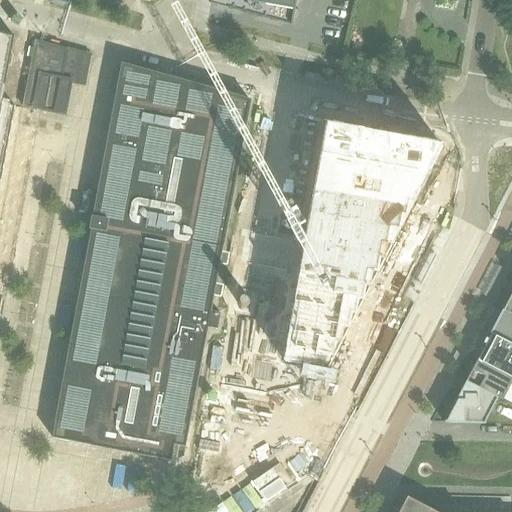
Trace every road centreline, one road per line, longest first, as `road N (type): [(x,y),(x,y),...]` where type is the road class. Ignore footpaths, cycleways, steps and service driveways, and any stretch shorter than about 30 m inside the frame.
road 1 (residential): [(471,122),(339,98),(176,54)]
road 2 (residential): [(176,54),(0,5)]
road 3 (unclassified): [(471,122),(491,0)]
